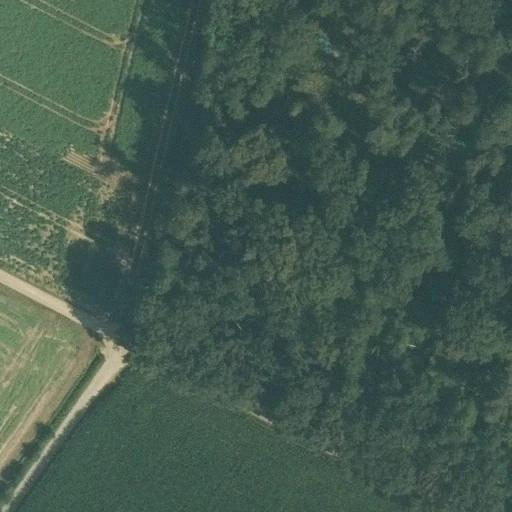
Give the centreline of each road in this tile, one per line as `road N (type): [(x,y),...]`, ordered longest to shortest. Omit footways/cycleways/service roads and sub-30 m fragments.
road 1 (track): [(444,511),(123,342)]
road 2 (track): [(123,342),(204,0)]
road 3 (track): [(123,342),(121,364),(16,511)]
road 4 (track): [(123,342),(0,277)]
